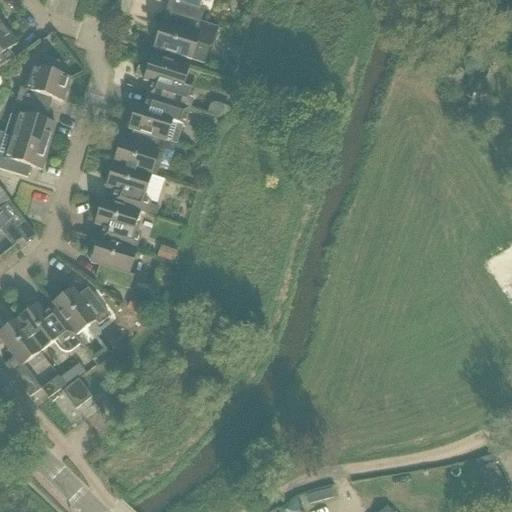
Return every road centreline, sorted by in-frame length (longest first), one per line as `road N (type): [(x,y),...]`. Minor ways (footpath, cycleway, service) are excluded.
road 1 (residential): [(0,284),(44,251),(97,92),(98,37)]
road 2 (track): [(256,511),(321,476),(452,452),(511,421)]
road 3 (secondary): [(81,511),(0,414)]
